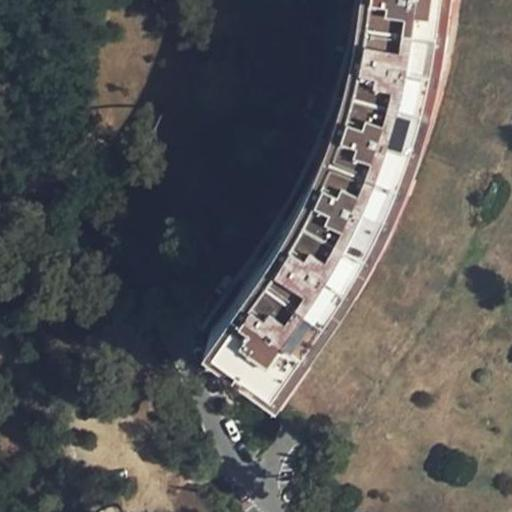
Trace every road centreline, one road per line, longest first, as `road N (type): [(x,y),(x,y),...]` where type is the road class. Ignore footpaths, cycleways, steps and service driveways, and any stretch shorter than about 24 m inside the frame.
road 1 (residential): [(338,0),(311,109),(266,204),(185,313),(186,348),(219,435),(267,511)]
road 2 (track): [(186,338),(109,343),(96,365),(119,420),(113,431),(72,421),(16,378),(0,346)]
